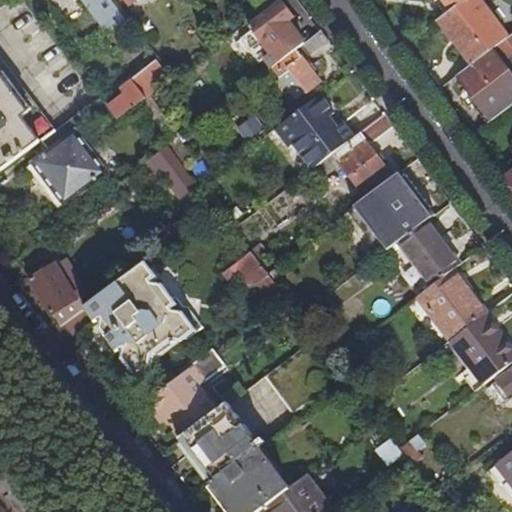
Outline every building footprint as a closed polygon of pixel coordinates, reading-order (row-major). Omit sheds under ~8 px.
[(42,0),(25,0),(31,9),(42,0)] [(53,0),(59,10),(72,2),(70,0),(53,0)] [(127,23),(109,0),(74,0),(76,3),(81,0),(82,0),(110,36),(124,25),(127,23)] [(262,16),(280,4),(277,0),(255,0),(252,2),(262,16)] [(452,13),(440,22),(474,68),(510,40),(481,0),(469,0),(458,8),(452,13)] [(452,0),(442,0),(452,13),(458,8),(452,0)] [(452,0),(458,8),(469,0),(452,0)] [(273,72),(283,64),(305,48),(289,26),(294,22),(282,6),(251,29),(254,33),(272,57),(265,61),(273,72)] [(124,25),(110,36),(117,44),(130,34),(124,25)] [(272,57),(254,33),(241,42),(259,66),(265,61),(272,57)] [(305,63),(330,44),(322,34),(305,48),(283,64),(307,96),(322,85),(305,63)] [(474,68),(460,79),(478,102),(511,76),(504,66),(511,59),(511,38),(510,40),(474,68)] [(71,49),(65,53),(71,61),(77,57),(71,49)] [(172,83),(153,57),(148,60),(154,68),(122,92),(125,96),(113,106),(110,101),(103,92),(98,96),(101,101),(102,100),(119,122),(141,106),(150,99),(172,83)] [(0,175),(43,144),(54,136),(0,65),(0,175)] [(511,77),(511,76),(478,102),(495,123),(511,109),(511,77)] [(122,92),(110,101),(113,106),(125,96),(122,92)] [(150,99),(141,106),(172,147),(181,140),(150,99)] [(327,163),(334,157),(354,142),(342,127),(338,130),(331,120),(335,117),(322,99),(280,131),(293,148),(296,146),(315,171),(327,163)] [(54,136),(43,144),(50,155),(35,166),(66,208),(107,177),(77,136),(88,126),(80,116),(54,136)] [(370,149),(395,130),(386,118),(354,142),(334,157),(363,193),(389,173),(370,149)] [(170,149),(145,167),(157,183),(165,177),(183,201),(199,188),(170,149)] [(408,187),(428,173),(420,162),(396,181),(398,185),(408,187)] [(333,170),(327,163),(315,171),(308,177),(314,185),(333,170)] [(402,246),(428,226),(423,219),(408,198),(400,189),(373,208),(396,237),(382,248),(388,256),(402,246)] [(408,198),(423,219),(430,214),(414,193),(408,198)] [(435,288),(454,274),(461,268),(428,226),(402,246),(435,288)] [(287,298),(270,276),(253,254),(226,274),(230,280),(240,274),(249,287),(261,285),(273,302),(266,306),(270,311),(287,298)] [(43,276),(32,284),(43,302),(60,330),(61,329),(95,304),(67,261),(51,271),(43,276)] [(102,299),(154,369),(202,334),(184,310),(149,264),(102,299)] [(39,271),(43,276),(51,271),(47,266),(39,271)] [(454,343),(487,318),(454,274),(435,288),(421,299),(454,343)] [(102,299),(95,304),(147,374),(154,369),(102,299)] [(184,310),(202,334),(207,330),(189,306),(184,310)] [(486,387),(511,367),(511,351),(487,318),(454,343),(486,387)] [(319,340),(310,329),(302,335),(311,346),(319,340)] [(216,352),(169,386),(171,388),(149,405),(160,420),(165,416),(185,441),(219,415),(201,389),(229,368),(216,352)] [(355,359),(350,352),(342,358),(346,365),(355,359)] [(506,404),(511,400),(511,375),(495,388),(506,404)] [(185,441),(183,442),(215,485),(261,450),(263,449),(231,407),(219,415),(185,441)] [(377,450),(389,466),(405,455),(393,439),(377,450)] [(403,451),(415,466),(423,460),(412,444),(403,451)] [(261,450),(215,485),(235,511),(265,511),(292,492),(261,450)] [(511,458),(499,469),(511,485),(511,458)] [(292,492),(265,511),(329,511),(332,510),(310,479),(292,492)]
